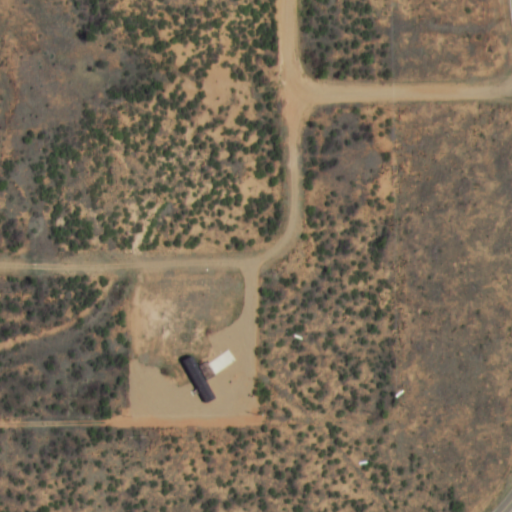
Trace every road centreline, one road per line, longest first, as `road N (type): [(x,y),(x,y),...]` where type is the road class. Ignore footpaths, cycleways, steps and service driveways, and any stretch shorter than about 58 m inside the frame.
road 1 (track): [(0,264),(252,266),(274,257)]
road 2 (residential): [(274,257),(292,224),(290,0)]
road 3 (residential): [(511,94),(341,95),(293,84)]
